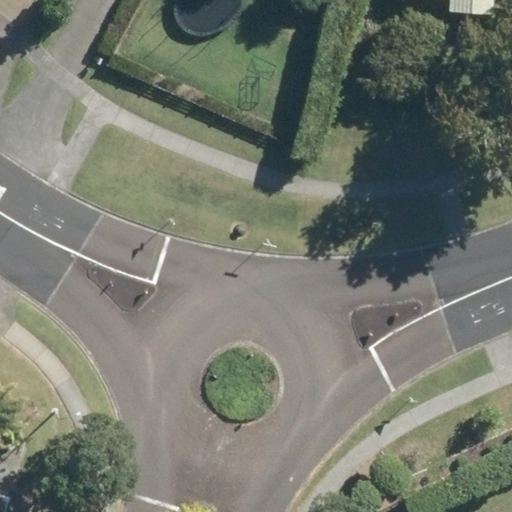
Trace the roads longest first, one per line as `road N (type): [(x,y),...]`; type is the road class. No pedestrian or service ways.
road 1 (residential): [(0,209),(241,286)]
road 2 (residential): [(155,402),(0,219)]
road 3 (residential): [(480,280),(312,432)]
road 4 (residential): [(271,288),(376,290),(480,280)]
road 5 (residential): [(312,432),(264,463),(216,463),(175,438),(155,402)]
road 6 (residential): [(271,288),(316,325),(328,352),(331,380),(312,432)]
road 7 (residential): [(155,402),(150,371),(166,325),(212,290),(241,286)]
